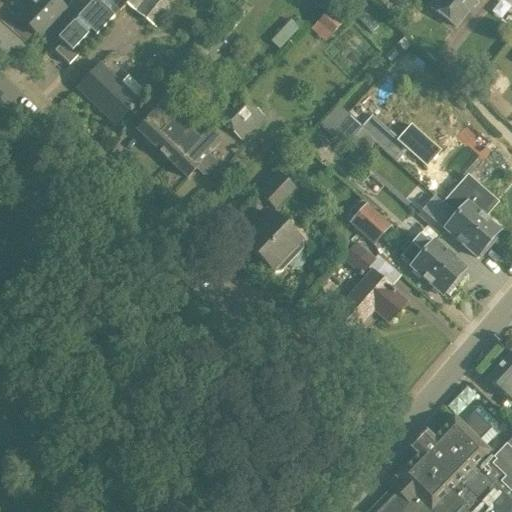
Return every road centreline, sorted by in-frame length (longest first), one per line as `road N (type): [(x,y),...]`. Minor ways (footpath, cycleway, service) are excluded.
road 1 (residential): [(384,454),(123,214)]
road 2 (residential): [(384,454),(511,304)]
road 3 (residential): [(0,350),(123,214)]
road 4 (residential): [(123,214),(0,93)]
